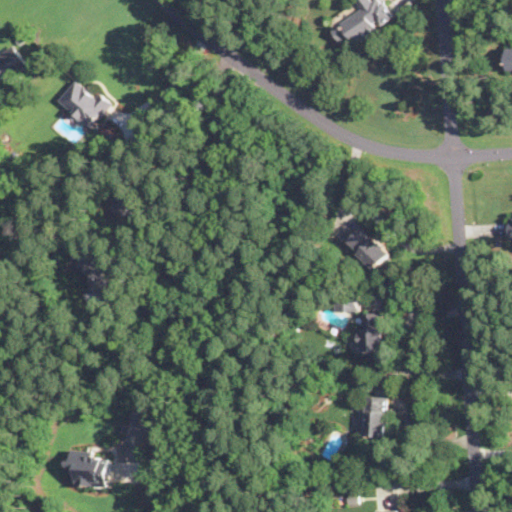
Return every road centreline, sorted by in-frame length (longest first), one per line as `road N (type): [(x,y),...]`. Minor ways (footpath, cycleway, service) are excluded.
road 1 (residential): [(478,511),(442,0)]
road 2 (residential): [(511,151),(420,153),(359,140),(165,0)]
